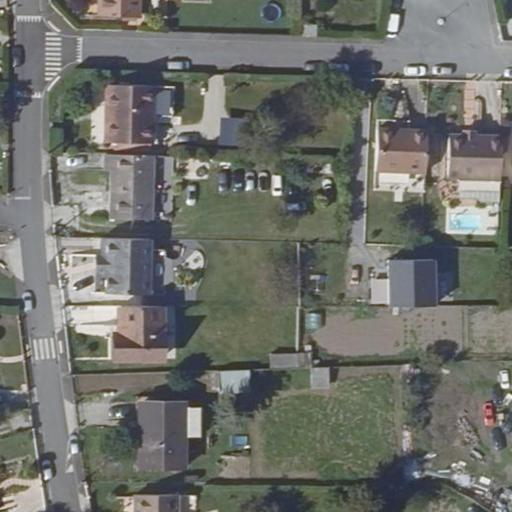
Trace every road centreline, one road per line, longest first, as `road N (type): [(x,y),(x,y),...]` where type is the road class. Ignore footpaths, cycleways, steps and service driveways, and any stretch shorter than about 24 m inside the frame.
road 1 (residential): [(27,52),(436,59)]
road 2 (residential): [(31,214),(66,511)]
road 3 (residential): [(27,52),(31,214)]
